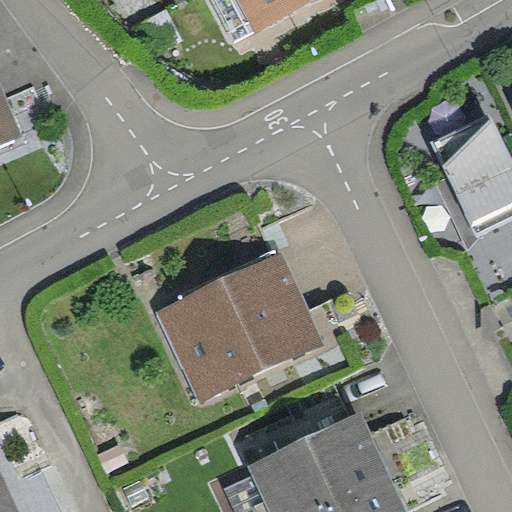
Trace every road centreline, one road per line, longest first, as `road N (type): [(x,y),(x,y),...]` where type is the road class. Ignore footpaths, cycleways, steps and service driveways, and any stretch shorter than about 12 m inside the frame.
road 1 (residential): [(315,112),(502,511)]
road 2 (residential): [(170,184),(33,0)]
road 3 (residential): [(315,112),(508,0)]
road 4 (residential): [(0,277),(170,184)]
road 5 (residential): [(170,184),(315,112)]
